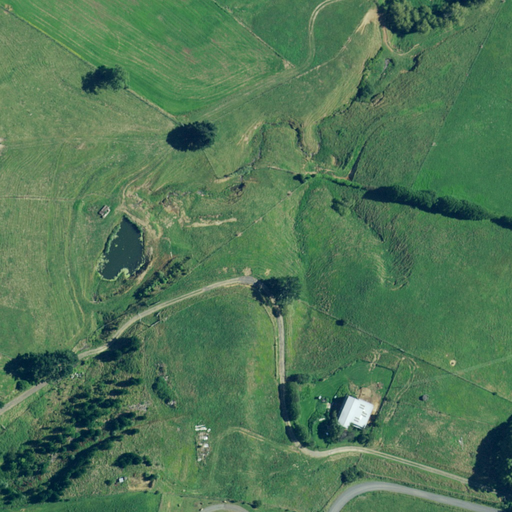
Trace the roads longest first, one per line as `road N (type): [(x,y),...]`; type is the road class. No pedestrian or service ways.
road 1 (track): [(511,494),(360,447),(299,452),(281,399),(277,319),(256,280),(202,288),(159,307),(0,410)]
road 2 (unclassified): [(471,511),(369,483),(346,489),(334,511)]
